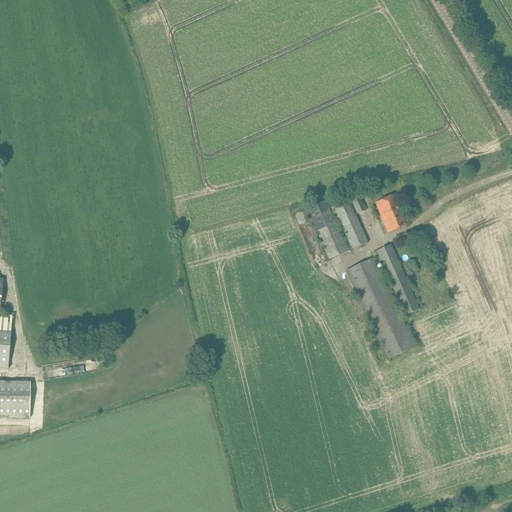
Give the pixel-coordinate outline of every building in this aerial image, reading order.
[(366,211),(360,196),(351,200),(357,215),(366,211)] [(406,226),(393,196),(376,203),(386,227),(388,226),(390,232),(406,226)] [(342,240),(325,201),(306,209),(328,260),(349,251),(344,239),(342,240)] [(367,243),(349,201),(330,208),(340,230),(343,228),(353,250),(368,243),(367,243)] [(418,310),(390,246),(371,254),(373,259),(379,257),(405,316),(418,310)] [(415,347),(373,260),(346,273),(388,360),(415,347)] [(0,329),(11,330),(12,316),(0,314),(0,309),(3,280),(0,279),(0,329)] [(11,330),(0,329),(0,368),(8,369),(11,330)] [(30,383),(0,382),(0,418),(29,419),(30,383)]
